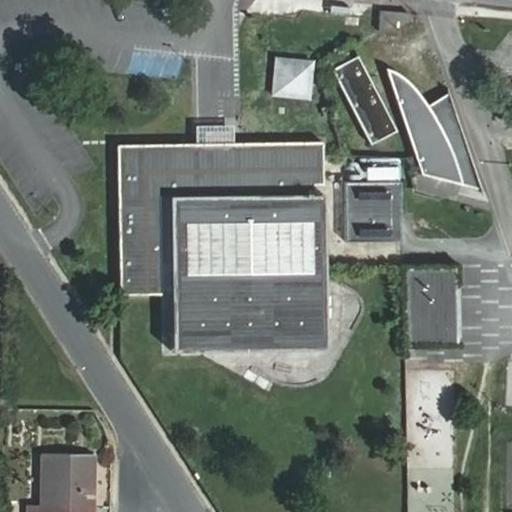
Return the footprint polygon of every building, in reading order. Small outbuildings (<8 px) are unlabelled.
[(239,10),(239,3),(220,1),(219,8),(239,10)] [(380,10),(378,32),(406,34),(408,12),(380,10)] [(371,143),(396,129),(358,56),(332,69),(371,143)] [(309,72),(302,63),(287,61),(278,69),(276,83),(284,92),(307,95),(309,72)] [(399,73),(387,68),(421,173),(462,183),(480,189),(452,105),(434,116),(427,103),(414,87),(399,73)] [(323,142),(118,146),(121,296),(171,295),(172,352),(327,350),(323,142)] [(400,181),(345,182),(346,242),(401,241),(400,181)] [(404,266),(406,344),(457,343),(456,265),(404,266)] [(28,506),(28,511),(81,511),(82,507),(95,508),(95,455),(42,454),(42,507),(28,506)]
